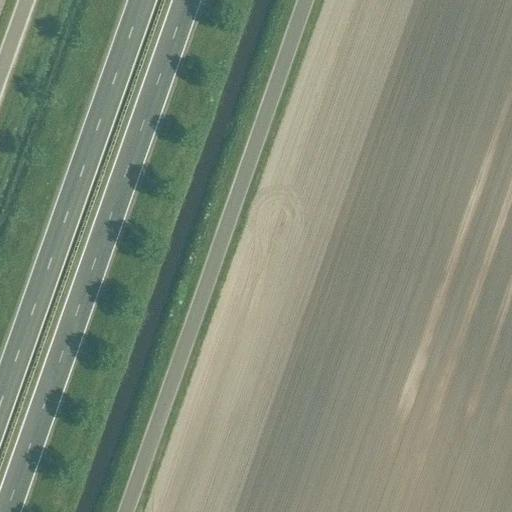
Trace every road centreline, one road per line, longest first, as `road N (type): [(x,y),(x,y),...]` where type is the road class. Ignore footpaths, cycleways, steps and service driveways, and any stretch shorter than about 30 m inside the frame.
road 1 (trunk): [(5,511),(185,0)]
road 2 (unclassified): [(127,511),(306,0)]
road 3 (trunk): [(143,0),(0,406)]
